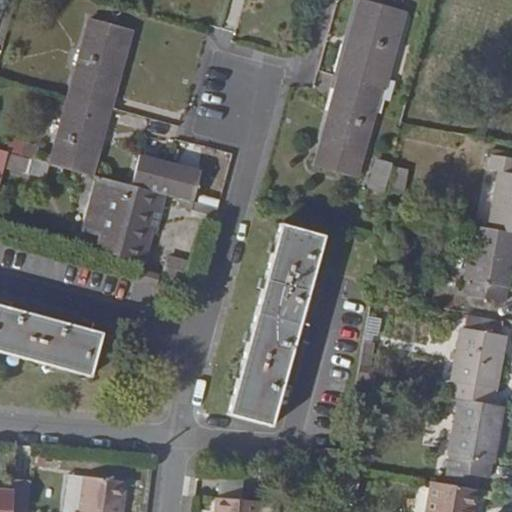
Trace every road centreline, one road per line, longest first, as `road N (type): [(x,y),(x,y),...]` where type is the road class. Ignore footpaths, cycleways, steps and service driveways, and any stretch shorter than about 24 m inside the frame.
road 1 (residential): [(170,441),(297,449),(347,297)]
road 2 (residential): [(193,326),(262,82)]
road 3 (residential): [(0,279),(193,326)]
road 4 (residential): [(0,426),(170,441)]
